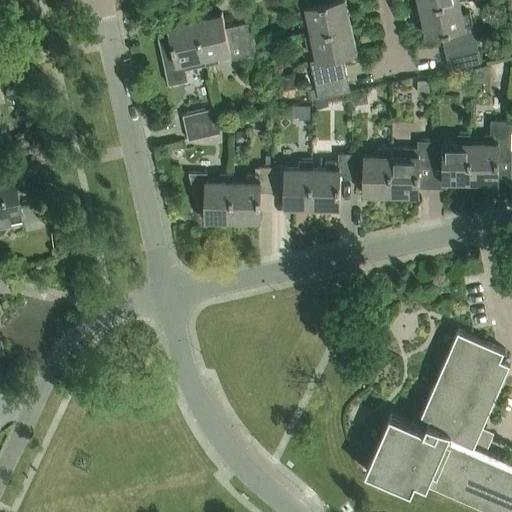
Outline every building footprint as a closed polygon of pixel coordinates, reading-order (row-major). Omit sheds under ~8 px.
[(309,20),(312,32),(351,24),(345,0),(337,0),(331,1),(330,0),(296,0),(302,22),(309,20)] [(417,0),(420,8),(458,0),(417,0)] [(458,0),(420,8),(426,36),(441,33),(444,44),(475,36),(470,12),(462,14),(458,0)] [(222,13),(195,19),(206,66),(219,63),(217,55),(230,52),(231,60),(256,55),(250,23),(225,28),(222,13)] [(186,70),(206,66),(195,19),(169,24),(172,39),(159,42),(166,74),(169,86),(188,81),(186,70)] [(351,24),(312,32),(313,34),(305,36),(307,48),(315,47),(318,60),(311,62),(317,85),(348,78),(343,55),(357,51),(351,24)] [(444,44),(446,56),(478,49),(475,36),(444,44)] [(446,56),(450,69),(481,62),(478,49),(446,56)] [(495,63),(495,78),(509,78),(509,63),(495,63)] [(295,72),(280,76),(284,91),(298,87),(295,72)] [(348,78),(317,85),(319,98),(351,91),(348,78)] [(418,80),(417,92),(430,93),(430,80),(418,80)] [(366,92),(354,94),(356,106),(364,104),(367,99),(366,92)] [(319,98),(315,99),(317,107),(330,105),(328,96),(319,98)] [(219,120),(216,107),(183,115),(186,127),(219,120)] [(219,120),(186,127),(189,140),(222,132),(219,120)] [(511,149),(511,134),(511,120),(490,120),(490,134),(484,134),(484,142),(471,142),(470,182),(497,182),(498,159),(511,159),(511,149)] [(237,130),(237,141),(243,141),(247,137),(247,130),(237,130)] [(445,139),(432,139),(431,165),(443,165),(443,181),(470,182),(471,142),(471,134),(458,133),(458,141),(446,141),(445,139)] [(417,147),(392,146),(391,194),(418,194),(418,165),(431,165),(432,139),(417,139),(417,147)] [(366,153),(352,152),(351,179),(366,179),(366,194),(391,194),(392,146),(378,146),(378,154),(366,154),(366,153)] [(339,179),(351,179),(352,152),(338,152),(337,160),(325,160),(325,168),(312,168),(311,208),(339,208),(339,179)] [(311,208),(312,168),(312,159),(299,159),(299,168),(287,167),(287,165),(273,165),(273,192),(285,192),(285,208),(311,208)] [(246,181),(233,180),(232,221),(260,221),(260,191),(273,192),(273,165),(259,165),(259,173),(246,173),(246,181)] [(0,226),(22,222),(11,172),(0,174),(0,226)] [(232,221),(233,180),(233,172),(219,172),(219,180),(206,180),(206,172),(188,172),(195,205),(205,205),(205,221),(232,221)] [(504,349),(496,345),(458,329),(422,413),(430,416),(425,428),(391,413),(366,471),(412,491),(416,481),(428,486),(430,481),(500,511),(511,511),(511,460),(486,449),(492,436),(479,431),(510,362),(500,357),(504,349)]
